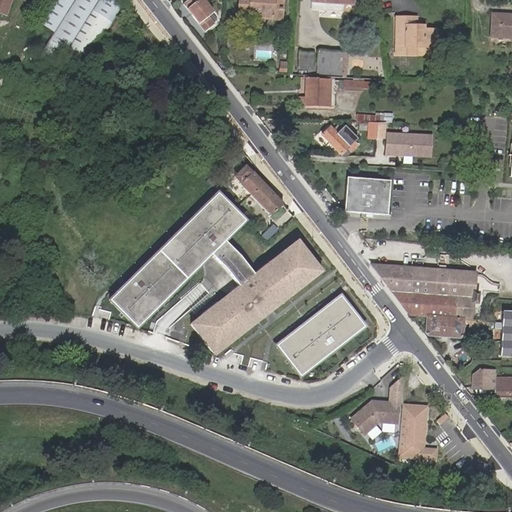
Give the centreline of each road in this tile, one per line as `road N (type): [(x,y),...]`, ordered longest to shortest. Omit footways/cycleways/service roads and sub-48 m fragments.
road 1 (residential): [(0,331),(72,334),(285,396),(339,387),(411,334)]
road 2 (tertiary): [(150,0),(411,334)]
road 3 (motorway): [(373,511),(133,416),(44,395),(0,395)]
road 4 (motorway): [(185,511),(129,493),(72,496),(26,511)]
road 5 (tertiary): [(411,334),(506,456)]
